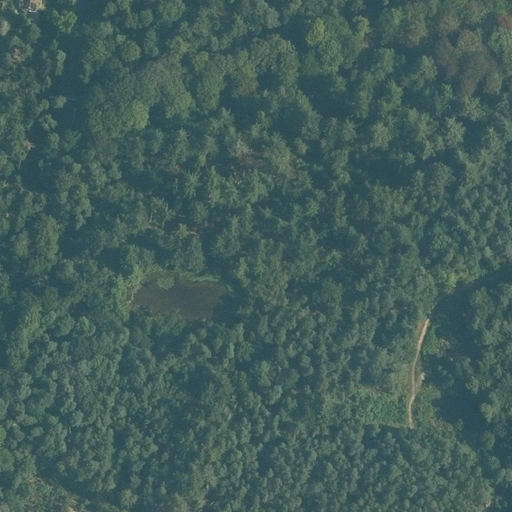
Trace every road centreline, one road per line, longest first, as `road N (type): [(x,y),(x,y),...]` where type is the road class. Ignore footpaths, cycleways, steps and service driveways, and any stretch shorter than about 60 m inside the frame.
road 1 (unclassified): [(65,134),(511,5)]
road 2 (tertiary): [(0,355),(65,134)]
road 3 (tertiary): [(65,134),(84,0)]
